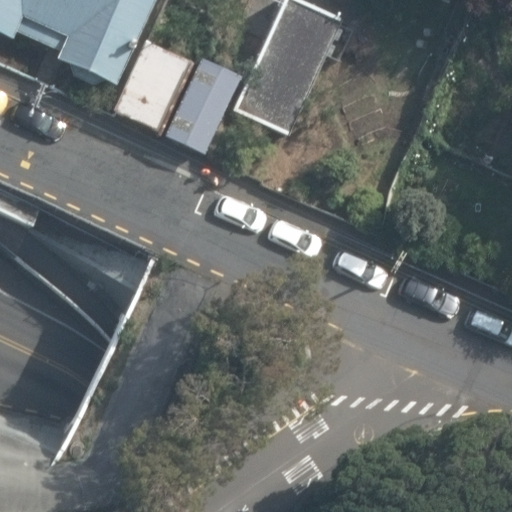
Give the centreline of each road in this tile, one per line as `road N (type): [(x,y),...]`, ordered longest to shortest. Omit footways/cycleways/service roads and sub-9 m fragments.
road 1 (residential): [(0,130),(511,366)]
road 2 (trunk): [(0,342),(352,511)]
